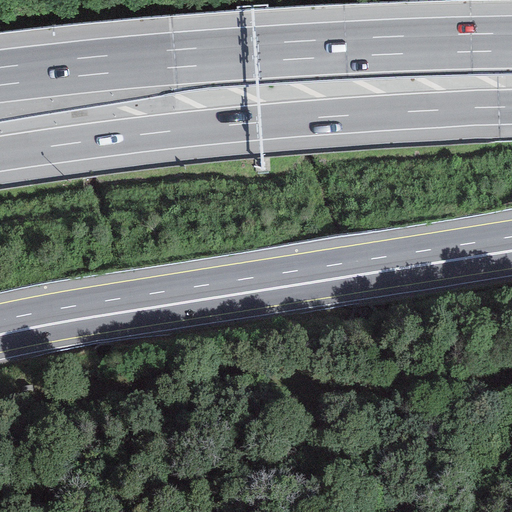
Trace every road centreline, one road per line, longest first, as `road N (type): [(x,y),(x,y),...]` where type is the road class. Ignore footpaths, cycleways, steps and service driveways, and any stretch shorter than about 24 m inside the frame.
road 1 (primary): [(511,243),(0,326)]
road 2 (motorway): [(0,153),(281,120),(511,107)]
road 3 (motorway): [(511,43),(275,51),(0,76)]
road 4 (track): [(511,388),(397,390),(239,378),(82,397)]
